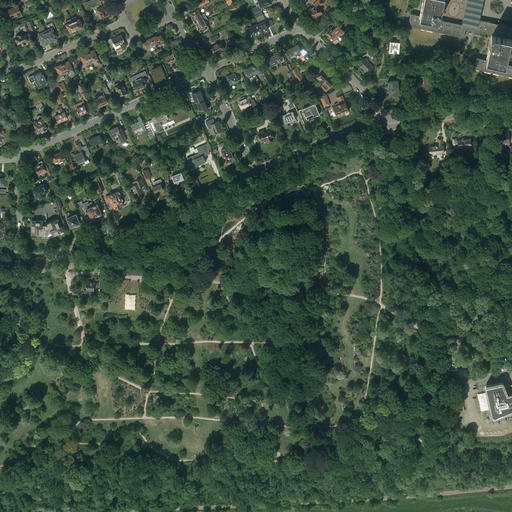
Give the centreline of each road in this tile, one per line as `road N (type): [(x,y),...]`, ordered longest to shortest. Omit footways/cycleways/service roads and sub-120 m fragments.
road 1 (unclassified): [(511,371),(460,379),(461,342),(486,298),(483,269),(446,210),(403,173),(393,130),(382,121)]
road 2 (tertiary): [(254,173),(60,253)]
road 3 (residential): [(20,156),(205,70)]
road 4 (tertiary): [(382,121),(254,173)]
road 5 (tertiary): [(382,121),(511,104)]
road 6 (residential): [(9,73),(125,20)]
